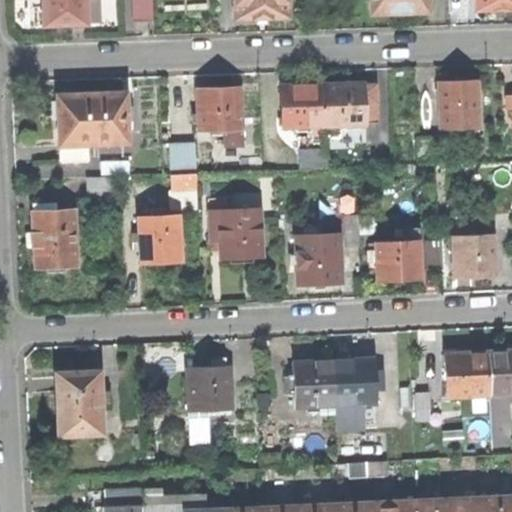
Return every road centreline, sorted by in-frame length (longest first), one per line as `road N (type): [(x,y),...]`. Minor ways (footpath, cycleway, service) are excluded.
road 1 (residential): [(0,62),(511,43)]
road 2 (residential): [(3,337),(511,308)]
road 3 (residential): [(3,337),(4,511)]
